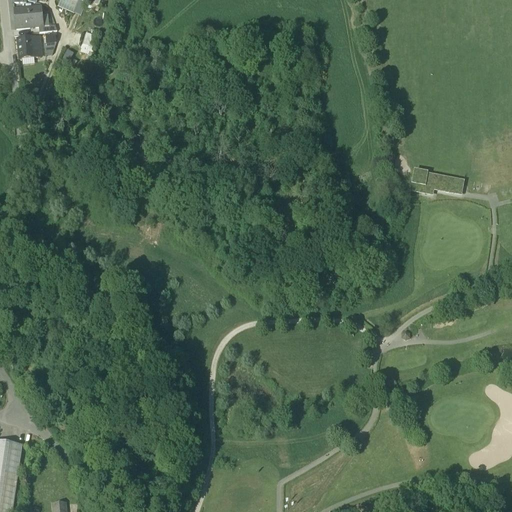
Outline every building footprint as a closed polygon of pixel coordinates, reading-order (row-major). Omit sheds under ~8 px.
[(61,0),(57,9),(72,15),(77,3),(75,2),(75,0),(61,0)] [(77,3),(72,15),(80,18),(85,4),(78,1),(77,3)] [(14,12),(16,31),(38,29),(43,28),(41,17),(41,10),(28,12),(28,10),(14,12)] [(85,35),(82,46),(92,49),(96,38),(85,35)] [(45,37),(46,45),(46,46),(50,45),(56,44),(55,36),(45,37)] [(17,41),(19,61),(22,61),(34,60),(40,59),(38,39),(17,41)] [(52,57),(50,45),(46,46),(46,45),(44,45),(45,58),(52,57)] [(92,49),(82,46),(80,55),(88,57),(89,54),(91,54),(92,49)] [(59,67),(66,71),(74,56),(67,53),(59,67)] [(427,176),(414,174),(410,192),(432,196),(432,193),(433,191),(433,190),(425,189),(426,180),(427,177),(427,176)] [(463,183),(427,177),(426,180),(456,186),(463,187),(463,183)] [(456,186),(426,180),(425,189),(433,190),(433,191),(455,195),(456,186)] [(463,187),(456,186),(455,195),(461,196),(463,187)] [(0,511),(12,511),(22,448),(0,444),(0,511)]
